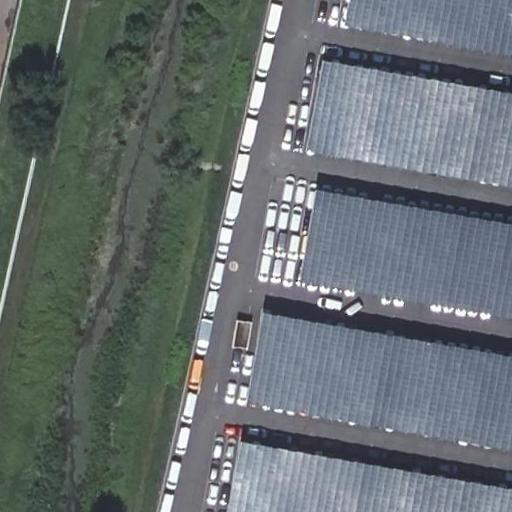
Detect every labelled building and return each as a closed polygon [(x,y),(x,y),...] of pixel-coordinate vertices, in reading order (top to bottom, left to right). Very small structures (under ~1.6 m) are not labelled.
[(353,0),(349,22),(463,41),(467,14),(429,7),(429,0),(353,0)] [(325,57),(311,148),(463,172),(467,150),(458,149),(461,130),(466,130),(474,80),(325,57)] [(320,187),(305,278),(450,302),(453,289),(431,285),(438,239),(455,242),(460,210),(320,187)] [(268,308),(252,399),(360,418),(363,398),(350,396),(354,374),(313,367),(317,346),(294,342),(299,314),(268,308)] [(244,441),(232,511),(391,511),(399,466),(244,441)]
